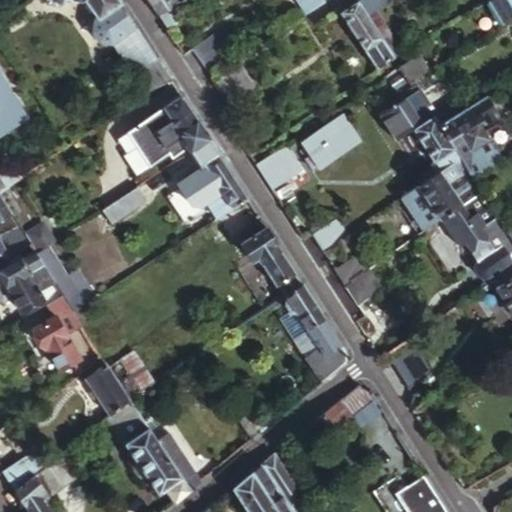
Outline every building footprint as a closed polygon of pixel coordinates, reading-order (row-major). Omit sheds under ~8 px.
[(169,78),(156,58),(117,0),(45,0),(46,0),(54,2),(56,0),(81,0),(94,18),(90,20),(88,31),(95,41),(108,43),(110,41),(132,74),(138,70),(151,91),(169,78)] [(147,0),(158,15),(177,3),(175,0),(147,0)] [(334,0),(341,9),(355,0),(334,0)] [(377,66),(394,54),(367,13),(358,0),(355,0),(341,9),(377,66)] [(367,13),(394,54),(402,49),(375,8),(367,13)] [(192,48),(208,71),(244,47),(227,24),(192,48)] [(242,63),(214,81),(232,108),(260,90),(242,63)] [(0,131),(2,134),(30,115),(0,68),(0,131)] [(427,106),(439,125),(466,108),(450,85),(428,99),(431,103),(427,106)] [(190,150),(208,138),(204,132),(179,94),(162,105),(173,122),(168,126),(173,133),(177,131),(180,136),(174,139),(182,151),(188,147),(190,150)] [(466,108),(439,125),(450,141),(458,136),(474,125),(478,122),(491,114),(481,98),(466,108)] [(146,124),(133,104),(112,118),(85,137),(117,139),(119,143),(146,124)] [(450,141),(439,125),(427,106),(409,118),(415,127),(412,129),(435,162),(455,149),(450,141)] [(306,139),(321,165),(359,141),(343,115),(306,139)] [(458,136),(450,141),(455,149),(461,158),(466,166),(474,161),(494,147),(478,122),(474,125),(458,136)] [(232,206),(246,197),(208,138),(190,150),(200,166),(205,163),(232,206)] [(468,170),(474,178),(502,158),(494,147),(474,161),(466,166),(468,170)] [(441,171),(461,158),(455,149),(435,162),(441,171)] [(270,160),(288,187),(289,187),(304,177),(287,150),(273,159),(270,160)] [(0,157),(0,175),(9,189),(22,180),(4,155),(0,157)] [(466,203),(482,192),(477,183),(456,197),(447,184),(468,170),(466,166),(461,158),(441,171),(428,180),(419,186),(441,220),(466,203)] [(270,160),(259,168),(276,195),(288,187),(270,160)] [(479,178),(500,210),(511,202),(511,197),(493,169),(479,178)] [(417,187),(419,186),(428,180),(421,170),(411,177),(417,187)] [(124,195),(137,187),(130,177),(118,186),(124,195)] [(509,232),(502,222),(482,192),(466,203),(441,220),(459,247),(466,242),(478,260),(477,261),(475,268),(481,277),(483,278),(487,284),(511,267),(511,259),(507,252),(511,248),(511,237),(511,235),(509,232)] [(0,248),(24,232),(0,195),(0,248)] [(124,195),(104,209),(113,222),(133,209),(124,195)] [(215,218),(216,217),(222,213),(219,209),(212,213),(215,218)] [(211,242),(225,233),(235,227),(226,212),(216,219),(202,228),(211,242)] [(312,233),(323,250),(349,232),(338,216),(312,233)] [(254,233),(265,226),(262,221),(251,228),(254,233)] [(292,289),(302,282),(299,278),(265,226),(254,233),(239,242),(251,260),(256,256),(274,284),(277,282),(285,293),(292,289)] [(46,266),(38,254),(29,240),(17,248),(14,245),(0,254),(0,293),(9,288),(18,302),(38,288),(31,277),(39,272),(46,266)] [(57,283),(76,312),(86,304),(50,246),(38,254),(46,266),(57,283)] [(335,268),(346,284),(370,268),(360,252),(335,268)] [(50,288),(57,283),(46,266),(39,272),(50,288)] [(370,268),(346,284),(356,300),(381,283),(370,268)] [(511,276),(497,287),(511,309),(511,276)] [(346,352),(302,282),(292,289),(285,293),(287,297),(286,298),(283,304),(287,312),(294,313),(296,312),(319,348),(305,357),(321,381),(346,361),(346,352)] [(96,343),(76,312),(57,283),(50,288),(40,295),(48,307),(27,321),(45,348),(48,347),(63,368),(87,352),(85,350),(88,348),(96,343)] [(97,361),(105,356),(96,343),(88,348),(97,361)] [(391,361),(408,388),(435,372),(418,345),(391,361)] [(97,361),(84,371),(88,377),(109,362),(105,356),(97,361)] [(113,368),(130,394),(140,388),(122,361),(113,368)] [(111,413),(131,396),(130,394),(113,368),(109,362),(88,377),(111,413)] [(356,385),(317,416),(331,433),(375,397),(372,393),(356,385)] [(242,392),(228,400),(252,437),(265,427),(242,392)] [(150,425),(131,396),(111,413),(108,415),(124,441),(150,425)] [(174,502),(191,488),(158,437),(150,425),(124,441),(156,493),(164,488),(174,502)] [(158,437),(191,488),(201,480),(169,429),(158,437)] [(316,439),(303,446),(319,473),(332,465),(316,439)] [(61,453),(43,467),(37,472),(35,473),(51,495),(64,486),(78,476),(61,453)] [(274,453),(260,464),(291,511),(308,511),(302,503),(306,501),(274,453)] [(34,454),(4,472),(15,489),(35,473),(37,472),(43,467),(34,454)] [(291,511),(260,464),(253,470),(233,486),(249,511),(291,511)] [(35,473),(15,489),(27,507),(30,511),(52,511),(50,508),(45,500),(51,495),(35,473)] [(448,511),(424,474),(406,485),(399,475),(375,490),(388,511),(448,511)]
